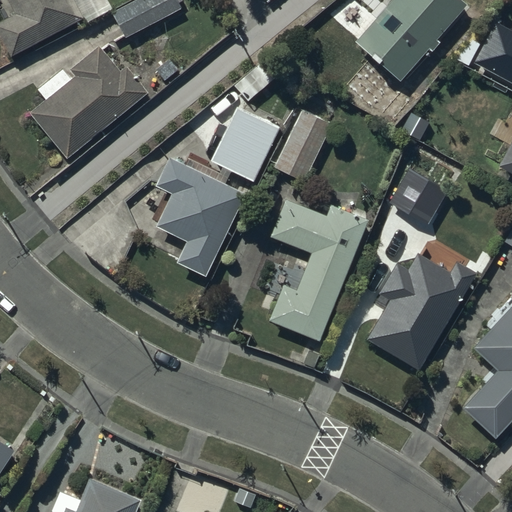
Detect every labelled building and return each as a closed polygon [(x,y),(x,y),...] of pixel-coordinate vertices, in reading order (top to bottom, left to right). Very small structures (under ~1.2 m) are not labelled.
[(2,0),(0,1),(0,27),(5,36),(75,0),(2,0)] [(181,4),(178,0),(126,0),(112,8),(125,33),(181,4)] [(376,0),(356,23),(395,59),(449,0),(376,0)] [(32,94),(66,136),(140,77),(98,26),(70,49),(77,58),(32,94)] [(277,72),(265,56),(234,81),(247,97),(277,72)] [(280,121),(237,100),(210,154),(253,176),(280,121)] [(331,120),(300,105),(273,162),(303,176),(331,120)] [(511,127),(501,147),(511,153),(511,127)] [(176,243),(201,254),(240,170),(175,140),(163,167),(177,173),(159,211),(186,223),(176,243)] [(457,171),(419,148),(409,163),(403,159),(391,179),(397,182),(387,198),(426,222),(457,171)] [(288,274),(278,301),(323,319),(372,192),(330,176),(325,189),(281,172),(265,212),(316,232),(298,278),(288,274)] [(511,241),(511,222),(503,236),(511,241)] [(366,326),(416,355),(468,264),(419,236),(410,250),(399,243),(381,273),(393,280),(366,326)] [(462,391),(492,418),(511,395),(511,291),(477,329),(500,350),(462,391)] [(54,511),(119,511),(132,483),(93,466),(78,503),(62,496),(54,511)]
